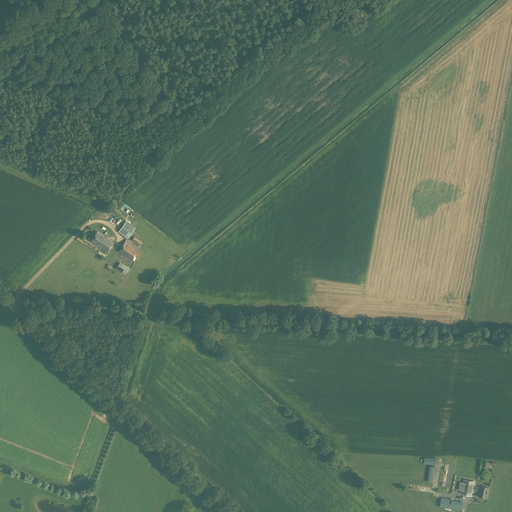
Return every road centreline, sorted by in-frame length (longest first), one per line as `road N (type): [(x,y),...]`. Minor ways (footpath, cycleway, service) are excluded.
road 1 (unclassified): [(235,511),(0,295)]
road 2 (track): [(112,221),(91,220),(9,305)]
